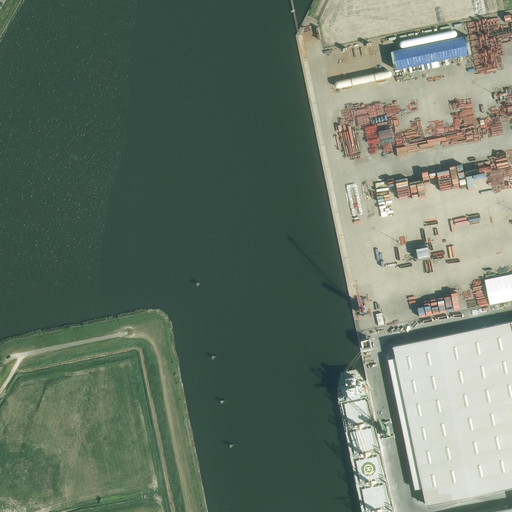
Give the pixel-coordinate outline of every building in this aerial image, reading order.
[(461,47),(456,48),(461,75),(466,75),(463,63),(460,63),(459,60),(463,59),(461,47)] [(482,70),(488,69),(485,51),(479,52),(482,70)] [(409,94),(409,102),(420,102),(420,94),(409,94)] [(393,151),(405,149),(402,128),(390,130),(391,139),(379,141),(382,156),(388,156),(389,158),(394,157),(393,151)] [(463,170),(464,174),(473,173),(471,163),(465,164),(466,169),(463,170)] [(466,227),(474,222),(470,214),(464,218),(465,219),(462,221),(466,227)] [(511,236),(507,236),(505,242),(499,238),(494,238),(489,244),(489,248),(493,251),(497,252),(501,252),(504,245),(511,250),(511,236)] [(511,276),(483,282),(488,307),(511,302),(511,276)] [(380,326),(386,324),(383,311),(377,313),(380,326)] [(482,328),(393,346),(426,505),(511,486),(511,321),(482,327),(482,328)] [(385,404),(377,406),(379,415),(387,413),(385,404)]
